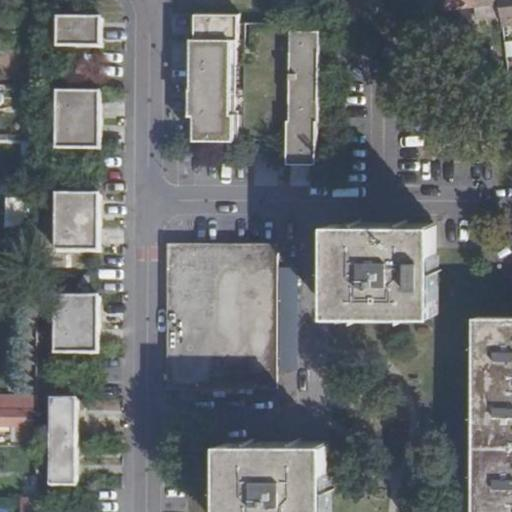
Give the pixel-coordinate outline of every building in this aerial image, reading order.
[(450,8),(449,0),(437,0),(438,10),(450,8)] [(449,0),(450,8),(454,8),(468,6),(480,5),(496,3),(495,0),(449,0)] [(511,0),(500,0),(504,29),(511,27),(511,0)] [(498,3),(496,3),(480,5),(482,19),(500,16),(498,3)] [(468,6),(454,8),(455,22),(469,21),(468,6)] [(201,115),(201,139),(294,140),(294,163),(323,163),(324,120),(326,120),(327,30),(299,30),(299,23),(246,23),(246,14),(202,14),(202,39),(199,39),(198,88),(197,88),(197,115),(201,115)] [(109,23),(109,19),(65,19),(64,48),(109,49),(109,44),(105,43),(105,23),(109,23)] [(108,94),(65,94),(65,150),(109,151),(108,146),(105,146),(105,125),(109,125),(108,119),(105,119),(106,99),(109,99),(108,94)] [(108,196),(64,196),(64,253),(108,253),(108,248),(105,248),(105,227),(108,227),(108,222),(105,222),(105,201),(108,200),(108,196)] [(433,315),(434,226),(334,227),(333,314),(433,315)] [(511,251),(511,249),(506,240),(497,245),(505,257),(511,251)] [(275,387),(275,253),(169,255),(171,387),(275,387)] [(64,355),(108,355),(108,350),(104,350),(104,330),(108,330),(108,324),(104,324),(105,303),(108,303),(108,298),(64,298),(64,355)] [(511,511),(511,318),(478,318),(477,511),(511,511)] [(0,428),(10,428),(18,428),(18,443),(31,443),(32,398),(0,398),(0,428)] [(86,401),(60,400),(60,488),(86,488),(86,401)] [(327,511),(327,445),(224,445),(224,511),(327,511)]
